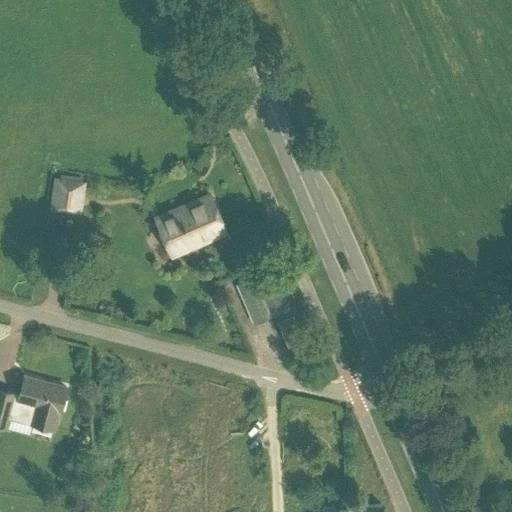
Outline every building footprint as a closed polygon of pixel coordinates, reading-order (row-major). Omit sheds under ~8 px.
[(80,215),(85,182),(55,177),(50,210),(80,215)] [(172,257),(226,234),(210,195),(156,219),(172,257)] [(255,324),(288,310),(271,270),(238,284),(255,324)] [(287,345),(302,339),(293,316),(278,322),(287,345)] [(60,412),(66,388),(24,377),(19,396),(0,390),(0,427),(6,429),(10,413),(32,419),(31,423),(54,429),(59,411),(60,412)]
